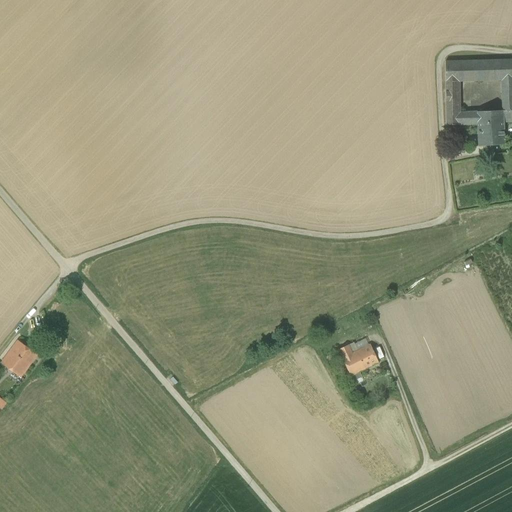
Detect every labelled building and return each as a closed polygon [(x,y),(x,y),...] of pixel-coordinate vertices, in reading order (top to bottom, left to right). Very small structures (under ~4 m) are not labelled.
[(511,59),(445,61),(446,82),(458,81),(501,80),(511,80),(511,59)] [(446,82),(446,113),(458,113),(458,81),(446,82)] [(511,84),(501,85),(502,93),(511,92),(511,84)] [(511,110),(511,92),(502,93),(502,111),(503,111),(511,110)] [(511,110),(503,111),(504,123),(511,122),(511,110)] [(502,111),(477,112),(477,125),(478,129),(504,128),(504,123),(503,111),(502,111)] [(458,113),(446,113),(447,125),(477,125),(477,112),(458,113)] [(504,128),(478,129),(478,146),(505,144),(504,128)] [(349,345),(353,353),(368,346),(364,337),(349,345)] [(37,355),(18,340),(1,363),(21,377),(37,355)] [(353,353),(343,358),(351,377),(359,373),(378,363),(370,344),(368,346),(353,353)] [(349,345),(339,350),(343,358),(353,353),(349,345)] [(359,373),(351,377),(355,383),(357,384),(362,381),(363,379),(359,373)]
